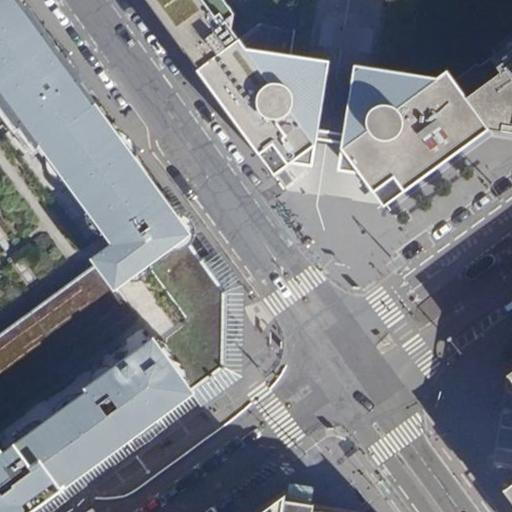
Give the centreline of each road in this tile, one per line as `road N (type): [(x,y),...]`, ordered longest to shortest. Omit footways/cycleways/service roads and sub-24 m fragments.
road 1 (residential): [(331,351),(225,206),(210,162),(86,0)]
road 2 (secondary): [(331,351),(116,511)]
road 3 (secondary): [(511,211),(331,351)]
road 4 (secondary): [(173,511),(340,392)]
road 5 (secondary): [(365,378),(511,276)]
road 6 (tertiary): [(462,511),(365,378)]
road 7 (tertiary): [(340,392),(425,511)]
